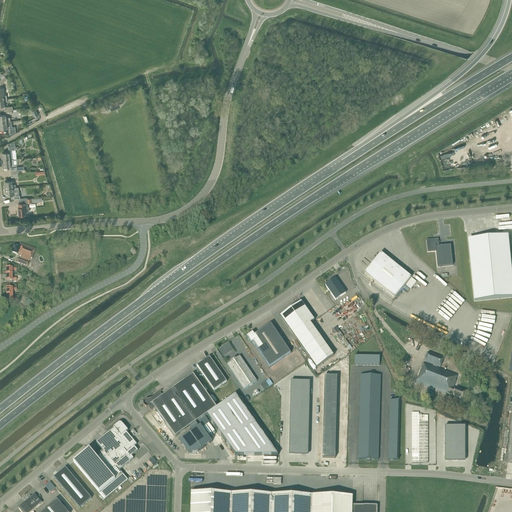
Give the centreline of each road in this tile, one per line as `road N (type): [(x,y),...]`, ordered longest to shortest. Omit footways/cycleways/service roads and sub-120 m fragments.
road 1 (trunk): [(0,424),(265,228),(501,79)]
road 2 (trunk): [(350,158),(0,409)]
road 3 (unclassified): [(511,482),(178,468)]
road 4 (unclassified): [(122,399),(345,253)]
road 5 (trunk): [(508,0),(500,27),(467,69),(350,158)]
road 6 (tertiary): [(142,221),(173,216),(208,188),(248,43)]
road 7 (unclassified): [(345,253),(331,232),(380,203),(511,180)]
road 8 (unclassified): [(142,221),(142,252),(132,269),(0,348)]
road 9 (motorway): [(511,57),(350,158)]
road 10 (unclassified): [(345,253),(406,222),(511,207)]
road 11 (unclassified): [(0,503),(122,399)]
road 12 (tertiary): [(0,232),(142,221)]
road 13 (primary): [(286,6),(407,35)]
road 14 (unclassified): [(431,332),(367,295),(345,253)]
